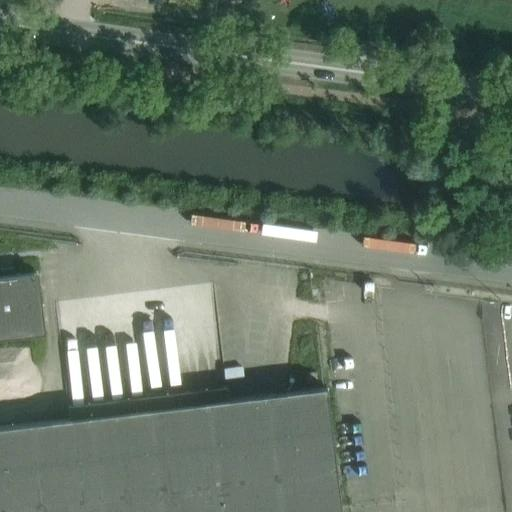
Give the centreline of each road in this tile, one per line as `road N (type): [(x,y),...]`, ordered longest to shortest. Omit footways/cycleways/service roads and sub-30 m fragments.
road 1 (secondary): [(511,93),(0,23)]
road 2 (unclassified): [(511,270),(0,204)]
